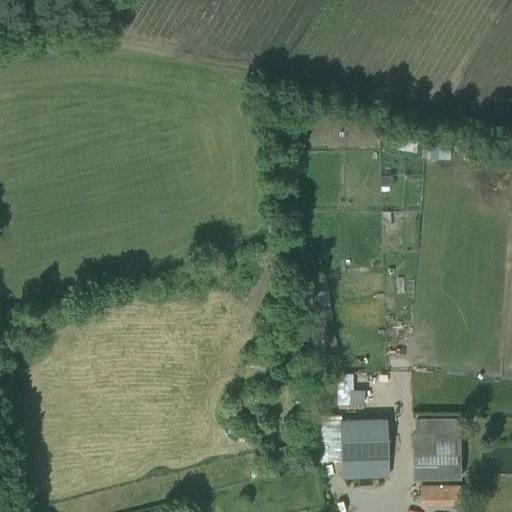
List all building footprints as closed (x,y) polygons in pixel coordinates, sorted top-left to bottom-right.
[(434,136),(431,159),(439,160),(443,137),(434,136)] [(393,174),(381,175),(381,186),(393,185),(393,174)] [(304,246),(297,248),(299,259),(306,258),(304,246)] [(339,420),(341,479),(388,477),(387,419),(339,420)] [(247,430),(237,432),(239,440),(249,438),(247,430)] [(412,434),(413,482),(459,481),(458,434),(412,434)] [(459,506),(458,485),(421,486),(421,508),(459,506)]
